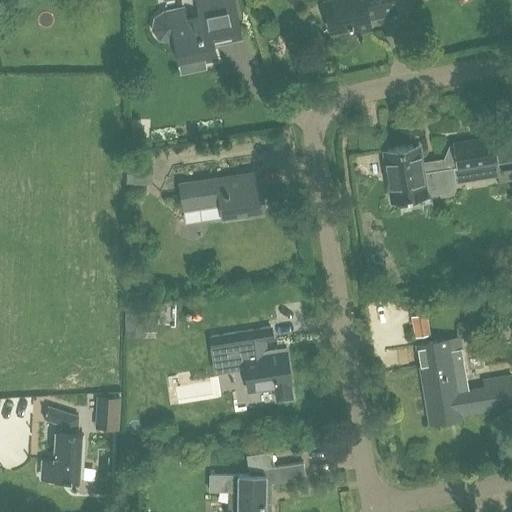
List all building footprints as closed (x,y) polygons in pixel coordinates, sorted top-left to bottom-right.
[(156,24),(156,25),(156,26),(156,28),(157,29),(157,30),(158,31),(158,33),(159,34),(160,35),(161,36),(162,37),(163,37),(164,38),(165,39),(166,39),(167,40),(169,40),(170,40),(171,40),(173,40),(174,40),(175,40),(180,62),(205,56),(207,63),(218,60),(214,44),(210,27),(239,21),(234,0),(196,0),(200,16),(186,19),(184,7),(165,11),(164,12),(163,13),(162,13),(161,14),(160,15),(159,16),(158,17),(158,19),(157,20),(157,21),(156,22),(156,24)] [(325,0),(323,0),(328,21),(336,19),(338,28),(351,25),(353,31),(370,27),(368,17),(396,11),(393,0),(325,0)] [(493,137),(454,143),(454,144),(458,166),(458,167),(496,161),(497,161),(494,143),(493,137)] [(511,140),(494,143),(497,161),(497,163),(511,160),(511,140)] [(392,199),(426,194),(449,191),(455,182),(453,166),(423,171),(419,145),(385,150),(392,199)] [(88,198),(87,148),(29,149),(30,198),(88,198)] [(153,158),(138,158),(128,157),(126,183),(152,184),(153,158)] [(180,183),(184,207),(221,201),(223,217),(265,211),(259,171),(180,183)] [(126,311),(125,334),(146,335),(147,312),(126,311)] [(431,334),(427,313),(411,316),(415,337),(431,334)] [(249,390),(275,386),(277,399),(293,397),(286,349),(266,352),(264,339),(272,338),(270,326),(210,335),(214,364),(244,359),(249,390)] [(477,387),(468,389),(459,336),(417,343),(430,423),(462,417),(461,411),(511,402),(511,383),(510,374),(476,380),(477,387)] [(120,396),(98,395),(96,427),(118,428),(120,396)] [(63,431),(62,431),(56,431),(54,461),(42,461),(41,477),(79,479),(82,433),(77,432),(78,415),(49,406),(46,417),(63,423),(63,431)] [(272,511),(272,502),(266,502),(266,483),(306,477),(304,461),(249,470),(250,474),(210,474),(210,489),(238,490),(238,511),(272,511)]
